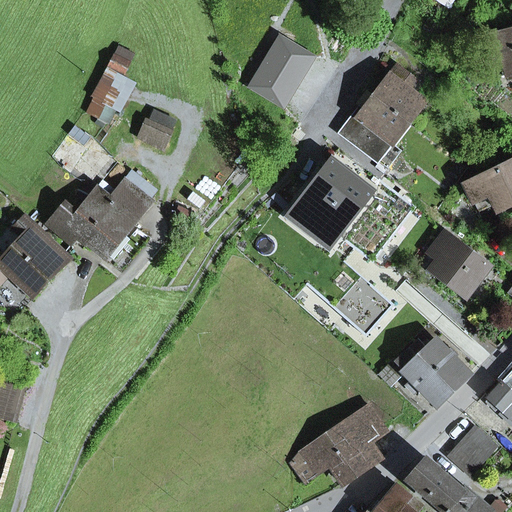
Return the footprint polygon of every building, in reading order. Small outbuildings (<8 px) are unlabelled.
[(434,0),(448,10),(454,0),(434,0)] [(475,16),(465,31),(480,41),(490,27),(475,16)] [(511,77),(511,32),(491,38),(495,56),(503,54),(509,79),(511,77)] [(280,38),(250,86),(283,106),(313,58),(280,38)] [(123,75),(129,63),(115,56),(109,68),(123,75)] [(416,80),(398,67),(375,97),(408,123),(424,102),(409,90),(416,80)] [(105,105),(114,90),(102,84),(94,99),(105,105)] [(359,149),(378,163),(379,162),(392,144),(408,123),(375,97),(365,110),(359,119),(366,124),(361,131),(368,136),(359,149)] [(365,110),(359,106),(338,133),(359,149),(368,136),(361,131),(366,124),(359,119),(365,110)] [(163,150),(172,132),(147,120),(139,137),(163,150)] [(379,162),(388,169),(402,151),(392,144),(379,162)] [(323,170),(287,216),(305,230),(320,241),(329,249),(334,242),(338,238),(373,263),(416,208),(398,194),(379,179),(372,189),(352,174),(359,164),(339,148),(323,170)] [(511,162),(466,185),(478,210),(494,202),(498,211),(511,203),(511,162)] [(129,239),(123,233),(150,200),(125,180),(111,197),(89,181),(78,196),(86,203),(77,214),(66,204),(48,225),(72,246),(77,239),(86,246),(91,241),(113,259),(129,239)] [(0,286),(11,275),(34,296),(71,258),(25,215),(12,229),(21,237),(5,255),(0,249),(0,286)] [(305,230),(265,275),(294,300),(307,285),(366,337),(394,305),(370,284),(367,288),(317,244),(320,241),(305,230)] [(433,271),(464,295),(486,266),(445,235),(433,252),(443,259),(433,271)] [(431,322),(449,339),(457,329),(439,313),(431,322)] [(406,372),(436,406),(470,374),(436,340),(425,350),(417,343),(397,363),(406,372)] [(380,374),(392,386),(406,372),(397,363),(394,360),(380,374)] [(511,371),(502,383),(511,392),(511,371)] [(0,375),(0,416),(15,421),(26,383),(0,375)] [(511,392),(502,383),(488,397),(503,411),(500,414),(511,424),(511,423),(511,392)] [(330,465),(342,484),(382,458),(372,443),(388,432),(369,406),(314,442),(291,462),(306,483),(322,471),(330,465)] [(476,428),(449,457),(470,477),(497,447),(476,428)] [(444,511),(491,511),(465,488),(463,491),(426,459),(408,480),(444,511)] [(417,511),(422,507),(397,487),(376,511),(417,511)]
